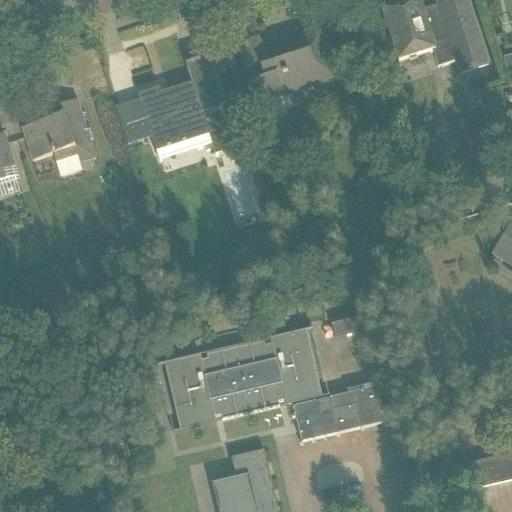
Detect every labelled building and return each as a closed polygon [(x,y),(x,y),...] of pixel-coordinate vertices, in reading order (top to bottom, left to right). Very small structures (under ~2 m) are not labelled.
[(460,74),(488,65),(467,0),(435,0),(438,6),(422,11),(418,0),(415,0),(381,11),(398,62),(432,51),(438,68),(456,62),(460,74)] [(337,81),(327,49),(320,30),(291,40),(297,56),(270,65),(257,37),(235,48),(246,70),(258,64),(260,68),(264,79),(247,88),(258,108),(255,109),(258,119),(262,120),(275,113),(272,103),(337,81)] [(506,73),(511,71),(511,56),(503,59),(506,73)] [(215,157),(239,149),(209,57),(185,65),(192,86),(161,96),(159,89),(138,96),(153,142),(151,142),(155,154),(175,141),(208,136),(215,157)] [(487,127),(506,121),(496,91),(478,96),(487,127)] [(56,118),(21,129),(27,148),(32,162),(52,156),(55,164),(58,175),(62,177),(81,172),(79,164),(80,163),(92,160),(95,159),(83,120),(77,101),(53,108),(56,118)] [(140,135),(136,123),(121,128),(125,139),(140,135)] [(3,135),(0,135),(0,186),(18,181),(3,135)] [(255,208),(251,185),(229,189),(233,212),(255,208)] [(268,199),(256,202),(263,222),(274,218),(268,199)] [(511,361),(511,222),(492,254),(511,267),(511,360),(511,362),(511,361)] [(70,282),(36,296),(44,315),(78,302),(70,282)] [(420,309),(429,307),(424,289),(416,291),(420,309)] [(274,331),(285,329),(282,316),(271,318),(274,331)] [(359,320),(360,320),(359,319),(331,325),(331,327),(332,327),(335,340),(362,333),(359,320)] [(306,333),(313,332),(312,330),(270,340),(271,346),(265,347),(264,343),(207,356),(207,360),(201,362),(200,356),(157,367),(158,368),(165,367),(180,430),(173,432),(173,434),(216,424),(215,418),(221,417),(222,421),(279,407),(278,403),(284,402),(286,407),(328,397),(328,395),(321,397),(306,333)] [(430,356),(439,354),(435,335),(426,337),(430,356)] [(376,387),(292,407),(301,444),(385,424),(376,387)] [(277,511),(264,452),(231,459),(234,475),(230,476),(231,480),(212,485),(217,511),(277,511)] [(502,483),(511,481),(511,467),(510,456),(497,459),(502,483)] [(490,486),(502,483),(497,459),(484,462),(490,486)] [(477,489),(490,486),(484,462),(471,465),(477,489)]
